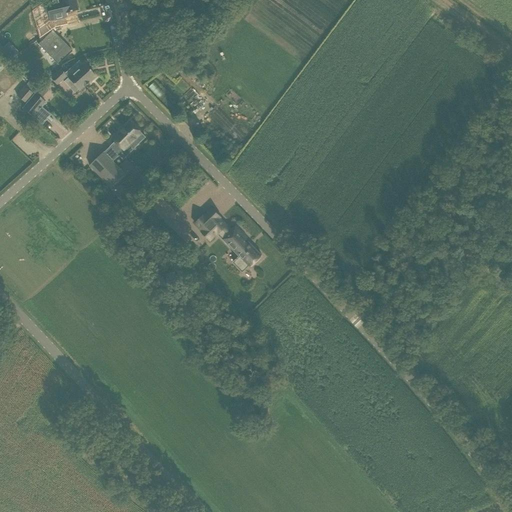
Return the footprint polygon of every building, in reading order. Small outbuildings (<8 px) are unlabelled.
[(51,0),(52,1),(46,2),(50,19),(66,15),(65,12),(67,12),(77,10),(74,0),(51,0)] [(50,21),(39,24),(41,32),(53,29),(51,21),(50,21)] [(38,44),(58,65),(72,51),(52,30),(38,44)] [(201,44),(197,48),(205,54),(208,50),(201,44)] [(14,48),(8,54),(11,57),(17,51),(14,48)] [(182,57),(176,66),(184,71),(190,62),(182,57)] [(72,84),(79,91),(95,76),(83,63),(82,64),(78,61),(64,73),(60,69),(50,78),(56,85),(66,76),(68,78),(64,81),(69,87),(72,84)] [(26,103),(34,93),(37,90),(28,82),(17,95),(26,103)] [(21,108),(32,118),(33,117),(42,106),(45,102),(34,93),(26,103),(21,108)] [(146,137),(130,121),(112,138),(115,141),(110,146),(117,154),(129,142),(135,148),(146,137)] [(104,152),(90,166),(111,187),(125,174),(104,152)] [(203,215),(195,223),(202,231),(201,232),(209,240),(217,233),(240,256),(234,262),(242,271),(249,265),(250,266),(262,255),(246,239),(246,238),(236,227),(231,232),(225,227),(227,226),(219,218),(220,217),(212,209),(204,216),(203,215)]
